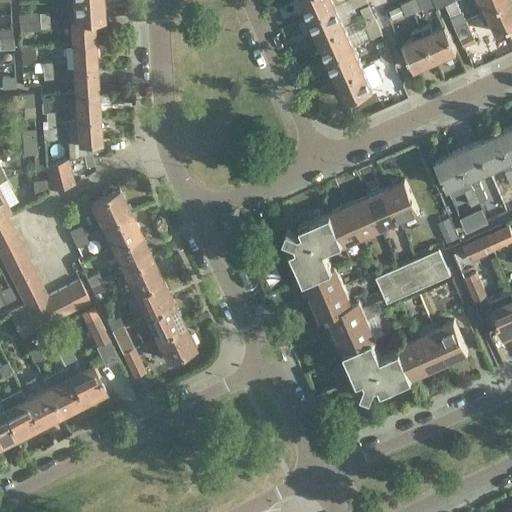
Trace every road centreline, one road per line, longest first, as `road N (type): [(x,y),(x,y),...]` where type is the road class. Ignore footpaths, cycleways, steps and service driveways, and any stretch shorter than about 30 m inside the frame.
road 1 (residential): [(267,363),(0,497)]
road 2 (residential): [(199,215),(167,149),(158,0)]
road 3 (residential): [(319,160),(511,74)]
road 4 (residential): [(511,389),(319,475)]
road 5 (residential): [(319,160),(246,0)]
road 6 (residential): [(267,363),(199,215)]
road 7 (residential): [(199,215),(319,160)]
road 8 (residential): [(319,475),(267,363)]
